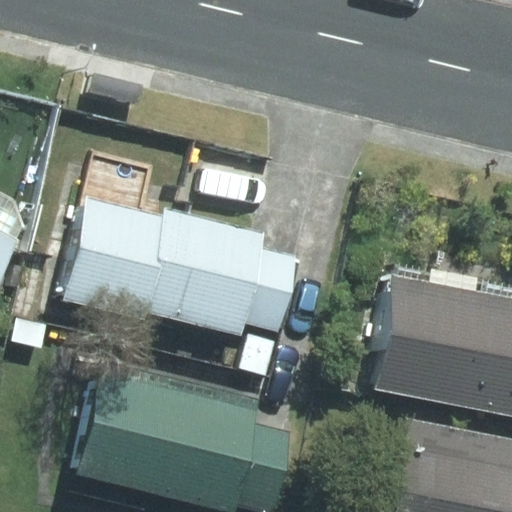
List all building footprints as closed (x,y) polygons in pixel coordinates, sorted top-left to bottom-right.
[(142,86),(91,73),(86,93),(137,106),(142,86)] [(267,378),(294,248),(260,240),(263,226),(152,202),(159,166),(91,152),(60,297),(222,331),(214,367),(267,378)] [(0,273),(37,205),(0,185),(0,273)] [(511,300),(390,273),(365,384),(511,417),(511,300)] [(267,511),(296,414),(105,357),(72,468),(221,511),(267,511)] [(511,511),(511,436),(390,407),(365,511),(511,511)]
